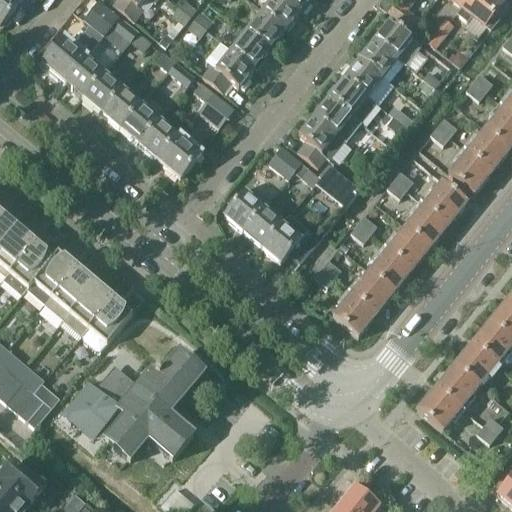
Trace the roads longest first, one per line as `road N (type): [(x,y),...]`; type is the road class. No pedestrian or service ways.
road 1 (residential): [(165,236),(357,0)]
road 2 (secondary): [(511,208),(371,381),(345,393)]
road 3 (secondary): [(150,254),(292,387),(304,396),(328,389)]
road 4 (secondary): [(328,389),(310,363),(165,236)]
road 5 (secondary): [(165,236),(0,95)]
road 6 (secondary): [(0,128),(150,254)]
road 7 (residential): [(450,511),(372,433),(345,393)]
road 8 (residential): [(257,511),(345,393)]
